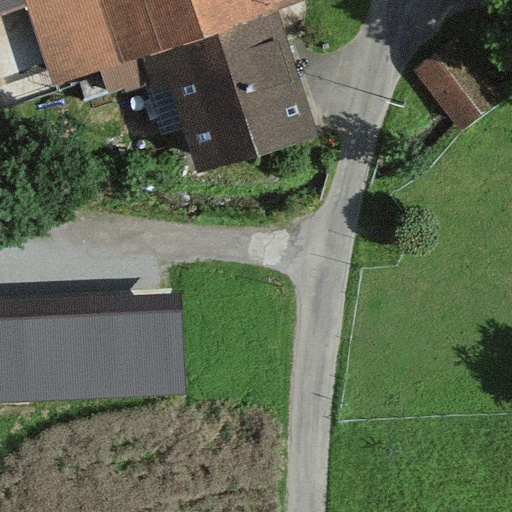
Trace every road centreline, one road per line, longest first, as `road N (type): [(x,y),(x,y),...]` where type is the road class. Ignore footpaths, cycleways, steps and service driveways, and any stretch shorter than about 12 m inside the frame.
road 1 (tertiary): [(392,0),(331,241),(306,511)]
road 2 (track): [(0,233),(331,241)]
